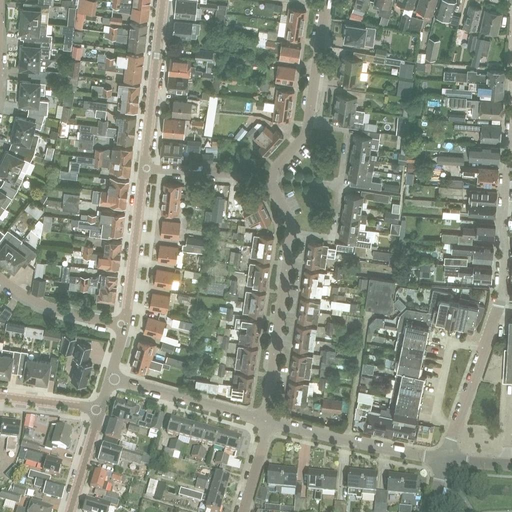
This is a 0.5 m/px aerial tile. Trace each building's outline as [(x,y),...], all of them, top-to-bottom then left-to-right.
[(86,0),(78,0),(77,12),(91,14),(92,6),(85,6),(86,0)] [(196,20),(198,1),(188,0),(176,0),(175,17),(196,20)] [(356,0),(354,8),(365,12),(368,0),(356,0)] [(378,14),(389,18),(392,7),(390,6),(392,0),(374,0),(374,1),(381,3),(378,14)] [(432,14),(436,0),(418,0),(415,9),(432,14)] [(451,19),(456,1),(453,0),(439,0),(435,14),(451,19)] [(112,1),(111,7),(123,8),(123,11),(132,12),(131,16),(147,18),(149,5),(133,3),(122,2),(112,1)] [(50,4),(35,3),(35,9),(21,8),(20,20),(40,21),(41,10),(49,11),(50,4)] [(475,29),(481,7),(469,4),(463,25),(475,29)] [(289,7),(287,22),(304,24),(306,10),(289,7)] [(497,33),(502,13),(485,9),(481,29),(497,33)] [(403,14),(399,27),(407,29),(411,16),(403,14)] [(411,16),(407,29),(420,33),(424,19),(411,15),(411,16)] [(192,37),(193,21),(175,19),(173,35),(192,37)] [(49,22),(40,21),(20,20),(19,32),(33,33),(32,39),(35,39),(49,40),(50,34),(46,34),(47,22),(49,22)] [(119,27),(118,32),(129,34),(145,36),(147,23),(131,21),(130,29),(126,28),(126,27),(119,27)] [(302,39),(304,24),(287,22),(285,36),(302,39)] [(371,35),(372,29),(366,28),(367,26),(347,23),(347,25),(345,25),(344,30),(346,30),(345,40),(357,41),(356,44),(361,45),(362,42),(364,43),(365,34),(371,35)] [(454,41),(460,42),(464,28),(458,26),(454,41)] [(117,39),(117,40),(128,41),(128,47),(144,49),(145,36),(129,34),(118,32),(117,39)] [(476,33),(470,32),(466,47),(473,48),(476,33)] [(265,48),(271,48),(270,51),(274,52),(274,51),(281,52),(280,58),(299,61),(301,44),(282,41),(267,38),(256,37),(254,46),(266,47),(265,48)] [(429,37),(425,58),(436,60),(440,40),(429,37)] [(471,65),(478,65),(480,54),(484,38),(477,37),(471,65)] [(52,40),(49,40),(35,39),(35,45),(21,44),(20,56),(40,57),(43,58),(50,58),(51,47),(52,40)] [(211,59),(212,50),(196,49),(195,58),(211,59)] [(118,64),(142,67),(143,53),(127,52),(127,54),(118,53),(117,57),(115,57),(114,63),(118,64)] [(365,60),(385,63),(386,56),(366,53),(365,60)] [(20,56),(19,68),(32,69),(32,75),(35,75),(49,76),(49,70),(46,70),(46,65),(49,64),(51,61),(52,58),(50,58),(43,58),(40,57),(20,56)] [(191,59),(171,57),(169,74),(202,77),(202,71),(202,70),(195,69),(195,65),(190,65),(191,59)] [(341,67),(341,69),(361,72),(363,60),(343,57),(342,62),(341,62),(340,66),(341,67)] [(253,58),(252,64),(267,67),(268,60),(253,58)] [(80,60),(70,59),(68,73),(78,75),(80,60)] [(427,60),(427,68),(435,68),(435,60),(427,60)] [(142,67),(118,64),(118,70),(125,71),(124,77),(140,79),(142,67)] [(294,84),(296,68),(278,65),(276,81),(294,84)] [(354,83),(353,90),(366,92),(367,84),(364,84),(365,79),(360,78),(361,72),(341,69),(340,71),(339,71),(339,74),(340,76),(339,80),(354,83)] [(467,81),(471,81),(504,83),(505,70),(488,69),(488,73),(477,73),(477,70),(468,70),(467,81)] [(212,79),(213,72),(202,71),(202,77),(202,78),(212,79)] [(458,71),(445,71),(444,79),(457,80),(458,71)] [(52,76),(49,76),(35,75),(34,81),(20,80),(19,92),(40,93),(45,94),(46,83),(51,83),(52,76)] [(187,92),(189,78),(169,75),(168,90),(187,92)] [(224,75),(223,81),(238,84),(239,78),(224,75)] [(504,96),(504,83),(471,81),(471,88),(479,89),(479,94),(487,94),(487,95),(504,96)] [(123,96),(138,98),(140,84),(121,82),(120,89),(124,89),(123,96)] [(278,88),(276,103),(292,105),(294,91),(278,88)] [(445,95),(472,97),(472,90),(446,88),(445,95)] [(365,98),(366,92),(353,90),(352,96),(337,94),(336,99),(335,100),(335,104),(335,106),(355,109),(357,97),(365,98)] [(40,93),(19,92),(18,104),(32,105),(31,112),(45,114),(47,115),(49,101),(39,100),(40,93)] [(137,110),(138,98),(123,96),(122,102),(119,101),(118,108),(137,110)] [(450,105),(467,106),(467,105),(468,98),(468,97),(451,96),(450,105)] [(196,109),(196,104),(192,103),(192,100),(175,98),(173,112),(190,114),(191,109),(196,109)] [(406,98),(400,103),(404,108),(403,116),(410,117),(411,103),(410,103),(406,98)] [(502,118),(503,101),(481,99),(480,116),(502,118)] [(93,108),(107,110),(107,103),(94,101),(93,108)] [(290,120),(292,105),(276,103),(274,118),(290,120)] [(70,121),(72,107),(63,105),(61,120),(70,121)] [(365,122),(353,121),(355,109),(335,106),(335,108),(334,109),(333,112),(334,114),(333,118),(349,120),(348,127),(364,129),(365,122)] [(41,128),(45,114),(31,112),(30,119),(16,115),(13,127),(33,132),(34,127),(41,128)] [(120,121),(119,128),(135,129),(136,116),(115,114),(114,121),(117,121),(120,121)] [(163,135),(184,137),(186,119),(165,117),(163,135)] [(401,118),(399,133),(407,134),(410,119),(401,118)] [(454,128),(461,129),(481,130),(481,140),(501,141),(502,124),(455,121),(454,128)] [(260,131),(275,145),(283,136),(276,130),(274,133),(266,125),(260,131)] [(234,135),(240,140),(247,130),(242,126),(234,135)] [(40,134),(33,132),(13,127),(10,138),(24,142),(21,149),(34,154),(40,134)] [(133,142),(135,129),(119,128),(118,134),(115,134),(115,140),(133,142)] [(354,134),(353,145),(370,148),(382,149),(384,132),(362,129),(361,131),(357,130),(356,134),(354,134)] [(81,131),(80,139),(94,141),(95,132),(81,131)] [(275,145),(260,131),(255,137),(262,144),(259,147),(266,154),(275,145)] [(93,149),(94,141),(80,139),(79,147),(93,149)] [(181,164),(181,160),(182,160),(183,142),(163,140),(161,158),(170,159),(169,163),(181,164)] [(499,162),(500,146),(471,144),(471,145),(470,145),(469,146),(469,150),(469,152),(470,152),(470,160),(499,162)] [(369,154),(370,148),(353,145),(351,156),(376,159),(377,155),(369,154)] [(113,146),(111,159),(131,161),(133,148),(113,146)] [(19,156),(6,150),(1,161),(20,169),(26,172),(27,172),(26,171),(34,154),(21,149),(19,156)] [(442,164),(464,165),(464,157),(453,157),(453,155),(442,155),(442,164)] [(351,156),(350,166),(373,170),(374,164),(379,165),(380,160),(376,159),(351,156)] [(130,174),(131,161),(111,159),(103,158),(103,164),(110,165),(110,172),(130,174)] [(411,160),(407,183),(416,185),(420,162),(411,160)] [(20,169),(1,161),(0,162),(0,173),(9,177),(5,183),(17,190),(23,177),(17,174),(20,169)] [(372,176),(373,170),(350,166),(348,177),(368,180),(367,186),(379,188),(380,182),(371,181),(372,176)] [(498,185),(499,167),(479,166),(477,184),(498,185)] [(109,191),(112,191),(127,193),(129,180),(110,178),(109,191)] [(450,179),(449,186),(463,187),(463,180),(450,179)] [(9,202),(17,190),(5,183),(1,190),(0,188),(0,203),(6,207),(9,202)] [(163,198),(180,199),(182,185),(165,183),(163,198)] [(439,186),(439,193),(463,194),(463,187),(449,186),(439,186)] [(470,189),(469,202),(496,204),(497,191),(470,189)] [(100,203),(126,206),(127,193),(112,191),(109,191),(102,190),(100,203)] [(63,201),(79,203),(81,194),(65,191),(63,201)] [(388,202),(390,194),(374,191),(373,199),(388,202)] [(346,193),(344,204),(361,207),(362,201),(365,201),(366,196),(363,196),(346,193)] [(215,196),(212,219),(222,221),(225,197),(215,196)] [(178,214),(180,199),(163,198),(161,212),(178,214)] [(247,218),(266,209),(260,198),(251,202),(253,206),(244,211),(247,218)] [(79,203),(63,201),(62,209),(78,211),(79,203)] [(496,216),(496,204),(469,202),(468,214),(496,216)] [(360,213),(361,207),(344,204),(342,215),(366,218),(367,214),(360,213)] [(81,213),(81,218),(124,224),(125,214),(115,212),(115,210),(102,209),(101,216),(96,215),(97,214),(88,213),(88,214),(81,213)] [(262,224),(271,220),(266,209),(247,218),(251,225),(260,221),(262,224)] [(203,212),(202,221),(210,222),(211,211),(206,210),(206,212),(203,212)] [(342,215),(341,226),(358,228),(359,222),(366,223),(366,218),(342,215)] [(123,233),(124,224),(81,218),(79,218),(78,225),(102,228),(102,233),(117,235),(117,232),(123,233)] [(178,239),(180,222),(163,220),(161,237),(178,239)] [(472,243),(473,235),(494,237),(495,223),(477,222),(477,228),(463,227),(463,234),(458,234),(443,233),(442,241),(452,242),(472,243)] [(367,229),(358,228),(341,226),(339,236),(357,239),(358,239),(358,245),(371,247),(372,241),(369,240),(370,236),(366,236),(367,229)] [(5,233),(0,239),(0,243),(3,246),(0,249),(0,261),(4,264),(21,242),(22,242),(23,240),(8,229),(5,233)] [(253,245),(273,248),(274,236),(261,234),(261,235),(255,234),(253,245)] [(187,236),(186,244),(206,247),(207,239),(187,236)] [(105,247),(104,253),(120,255),(122,242),(104,240),(103,246),(105,247)] [(328,247),(328,244),(322,244),(322,243),(309,241),(307,253),(326,256),(334,257),(335,248),(328,247)] [(21,242),(4,264),(14,271),(22,260),(27,264),(36,253),(22,242),(21,242)] [(493,246),(475,244),(475,243),(472,243),(452,242),(452,252),(467,253),(467,252),(474,252),(473,260),(492,262),(493,246)] [(177,264),(179,246),(170,245),(170,246),(161,244),(158,261),(168,262),(168,263),(177,264)] [(206,247),(186,244),(183,244),(182,250),(205,253),(206,247)] [(271,259),(273,248),(253,245),(252,256),(258,257),(271,259)] [(400,253),(374,249),(373,257),(389,259),(388,263),(398,264),(400,253)] [(119,268),(120,255),(104,253),(84,250),(83,257),(92,258),(91,264),(119,268)] [(325,267),(326,256),(307,253),(305,264),(319,266),(325,267)] [(467,258),(445,256),(445,263),(467,264),(467,258)] [(419,268),(420,262),(403,261),(400,280),(409,281),(411,267),(419,268)] [(251,262),(249,273),(269,276),(270,264),(256,262),(251,262)] [(420,263),(420,274),(428,275),(429,263),(420,263)] [(492,267),(474,266),(460,265),(446,264),(445,273),(468,274),(468,280),(491,281),(492,267)] [(179,279),(180,272),(157,267),(154,284),(171,287),(173,278),(179,279)] [(185,269),(184,276),(200,278),(201,271),(185,269)] [(322,283),(324,273),(319,272),(319,271),(305,269),(303,281),(322,283)] [(80,282),(89,283),(101,284),(117,286),(118,273),(100,272),(100,275),(95,277),(86,276),(86,277),(69,275),(69,281),(80,282)] [(269,276),(249,273),(247,284),(254,285),(267,287),(269,276)] [(26,275),(21,278),(26,285),(31,282),(26,275)] [(390,312),(395,280),(369,276),(365,308),(390,312)] [(32,293),(43,294),(46,279),(34,277),(32,293)] [(321,294),(322,283),(303,281),(302,292),(316,294),(321,294)] [(115,299),(117,286),(101,284),(100,291),(98,290),(97,297),(115,299)] [(427,312),(426,319),(430,320),(435,321),(436,320),(439,320),(439,323),(445,324),(445,322),(450,299),(451,295),(451,293),(433,289),(429,311),(427,311),(427,312)] [(265,303),(266,292),(253,290),(253,291),(246,290),(245,301),(265,303)] [(167,312),(170,296),(153,292),(150,309),(167,312)] [(301,297),(299,309),(319,311),(321,300),(315,300),(315,299),(301,297)] [(351,302),(337,300),(332,299),(331,307),(350,309),(351,302)] [(450,299),(445,322),(449,322),(448,324),(454,326),(455,323),(459,301),(450,299)] [(469,303),(464,325),(468,326),(467,328),(474,330),(475,323),(476,324),(478,322),(479,321),(480,319),(481,317),(483,313),(484,310),(485,306),(479,305),(479,302),(469,300),(469,303)] [(263,315),(265,303),(245,301),(244,312),(250,312),(250,313),(263,315)] [(459,301),(455,323),(458,324),(458,326),(464,328),(464,325),(469,303),(459,301)] [(0,319),(7,321),(12,312),(5,307),(0,314),(0,319)] [(318,323),(319,311),(299,309),(298,320),(312,322),(318,323)] [(397,329),(397,330),(399,330),(399,329),(427,335),(428,332),(430,332),(432,326),(429,325),(425,325),(426,319),(427,312),(418,310),(407,309),(400,315),(397,329)] [(161,338),(166,322),(149,316),(144,332),(161,338)] [(248,318),(243,317),(237,316),(235,328),(241,329),(241,328),(261,331),(262,319),(249,317),(248,318)] [(181,320),(180,327),(192,330),(194,323),(181,320)] [(315,339),(316,328),(311,327),(297,325),(296,337),(315,339)] [(45,328),(43,337),(60,340),(62,331),(45,328)] [(241,328),(241,329),(240,340),(246,340),(245,341),(259,343),(261,331),(241,328)] [(399,330),(397,339),(425,345),(426,341),(428,342),(430,336),(427,335),(399,329),(399,330)] [(66,335),(64,342),(61,351),(71,354),(76,338),(66,335)] [(167,337),(165,341),(175,345),(176,345),(177,340),(167,337)] [(313,350),(315,339),(296,337),(294,348),(308,350),(313,350)] [(152,358),(156,344),(140,339),(136,353),(152,358)] [(395,348),(401,350),(401,349),(423,354),(424,351),(426,351),(428,345),(425,345),(397,339),(395,348)] [(162,348),(173,352),(175,345),(165,341),(164,341),(162,348)] [(71,380),(86,385),(88,377),(89,377),(91,369),(92,363),(87,361),(91,346),(79,342),(74,358),(78,359),(71,380)] [(239,345),(237,356),(257,359),(258,348),(245,346),(239,345)] [(19,364),(21,351),(2,348),(1,354),(2,354),(0,364),(0,374),(1,375),(1,377),(8,378),(8,376),(10,376),(12,363),(19,364)] [(401,350),(399,359),(422,363),(422,360),(424,361),(426,355),(423,354),(401,349),(401,350)] [(36,380),(39,360),(27,358),(28,352),(21,351),(19,364),(26,365),(24,378),(26,379),(26,381),(32,382),(33,380),(36,380)] [(171,363),(164,361),(164,362),(158,360),(152,358),(136,353),(132,367),(148,372),(150,366),(161,369),(162,366),(169,368),(171,363)] [(293,353),(292,364),(311,367),(312,356),(307,355),(293,353)] [(39,360),(36,380),(39,381),(39,383),(45,384),(46,382),(48,382),(50,368),(57,370),(59,357),(52,356),(51,362),(39,360)] [(255,370),(257,359),(237,356),(236,367),(242,368),(242,369),(255,370)] [(392,357),(390,367),(397,368),(403,370),(403,369),(420,373),(420,370),(423,370),(424,364),(422,363),(399,359),(392,357)] [(369,373),(371,363),(364,361),(362,371),(369,373)] [(309,378),(311,367),(292,364),(290,376),(304,377),(309,378)] [(403,370),(401,379),(424,383),(424,380),(427,380),(428,374),(422,373),(420,373),(403,369),(403,370)] [(233,384),(253,387),(254,375),(241,373),(241,374),(235,373),(233,384)] [(360,380),(371,383),(372,377),(361,374),(360,380)] [(401,379),(399,388),(422,393),(422,390),(425,390),(426,384),(424,383),(401,379)] [(198,380),(197,387),(209,389),(209,391),(219,392),(220,383),(198,380)] [(289,381),(288,392),(307,394),(309,383),(303,383),(303,382),(289,381)] [(251,399),(253,387),(233,384),(230,384),(228,395),(238,396),(238,397),(251,399)] [(399,388),(397,398),(420,402),(420,399),(423,400),(424,393),(422,393),(399,388)] [(359,390),(357,399),(359,399),(365,401),(367,392),(359,390)] [(307,394),(288,392),(286,403),(300,405),(306,405),(307,394)] [(343,400),(324,397),(322,410),(341,413),(343,400)] [(397,398),(396,407),(418,412),(419,408),(421,409),(422,403),(420,402),(397,398)] [(359,399),(357,406),(363,408),(371,409),(372,402),(365,401),(359,399)] [(111,418),(136,425),(138,417),(134,416),(134,414),(137,415),(139,414),(140,410),(139,408),(116,401),(111,418)] [(396,407),(394,416),(413,420),(413,421),(416,421),(417,418),(419,418),(420,412),(418,412),(396,407)] [(361,414),(369,416),(366,429),(373,431),(392,435),(393,432),(394,432),(410,435),(416,436),(418,422),(416,421),(413,421),(413,420),(394,416),(380,414),(381,411),(371,409),(363,408),(361,414)] [(159,432),(164,416),(156,413),(154,418),(151,430),(159,432)] [(26,415),(26,427),(35,427),(35,415),(26,415)] [(143,423),(142,427),(151,430),(154,418),(146,415),(143,423)] [(178,436),(182,423),(171,419),(167,433),(178,436)] [(15,453),(17,440),(19,425),(9,423),(9,422),(2,421),(0,432),(0,437),(6,439),(5,452),(15,453)] [(118,442),(122,427),(109,423),(105,438),(118,442)] [(193,426),(182,423),(178,436),(190,440),(193,426)] [(137,434),(139,428),(129,425),(128,431),(137,434)] [(52,447),(53,448),(57,449),(57,447),(66,450),(66,448),(67,448),(69,447),(70,442),(69,441),(68,441),(71,431),(51,426),(45,448),(51,450),(52,447)] [(201,443),(205,429),(193,426),(190,440),(201,443)] [(216,432),(205,429),(201,443),(212,446),(216,432)] [(224,449),(228,435),(216,432),(212,446),(224,449)] [(240,439),(228,435),(224,449),(236,453),(240,439)] [(20,447),(24,448),(37,452),(39,445),(22,440),(20,447)] [(168,450),(174,452),(177,443),(170,441),(168,450)] [(127,451),(129,445),(119,442),(117,448),(127,451)] [(183,444),(177,443),(174,452),(180,454),(183,444)] [(122,450),(103,444),(98,461),(117,467),(122,450)] [(196,458),(199,449),(193,447),(191,457),(196,458)] [(57,476),(61,464),(41,458),(42,453),(37,452),(24,448),(23,453),(26,454),(24,460),(44,466),(43,472),(57,476)] [(199,449),(196,458),(203,460),(206,451),(199,449)] [(122,453),(120,463),(140,465),(141,456),(122,453)] [(214,463),(220,465),(222,456),(217,454),(214,463)] [(226,467),(229,457),(222,456),(220,465),(226,467)] [(241,471),(244,461),(231,458),(228,468),(241,471)] [(268,487),(282,488),(284,471),(270,470),(268,487)] [(295,489),(297,473),(284,471),(282,488),(295,489)] [(90,488),(105,492),(107,485),(103,483),(105,476),(94,472),(90,488)] [(122,477),(113,474),(111,481),(120,483),(122,477)] [(225,490),(229,478),(215,474),(214,478),(208,477),(207,479),(198,476),(197,481),(225,490)] [(321,502),(322,492),(324,475),(310,474),(308,491),(316,491),(315,501),(321,502)] [(361,499),(362,495),(363,475),(350,474),(348,490),(357,491),(356,499),(361,499)] [(337,477),(324,475),(322,492),(335,493),(337,477)] [(377,476),(363,475),(362,495),(375,497),(377,476)] [(388,494),(401,495),(403,479),(389,477),(388,494)] [(45,490),(43,495),(61,500),(64,487),(36,479),(34,486),(45,490)] [(417,480),(403,479),(401,495),(415,497),(417,480)] [(146,495),(147,495),(151,496),(154,497),(158,483),(150,481),(146,495)] [(222,501),(225,490),(197,481),(195,487),(210,492),(208,497),(222,501)] [(11,494),(21,497),(24,498),(26,490),(14,486),(11,494)] [(214,511),(218,511),(222,501),(208,497),(180,489),(178,496),(200,503),(201,501),(207,503),(205,509),(214,511)] [(4,492),(0,495),(0,499),(18,505),(21,497),(11,494),(4,492)] [(105,498),(115,501),(117,502),(119,496),(107,493),(105,498)] [(50,511),(51,509),(41,506),(42,501),(32,498),(29,507),(26,507),(25,510),(17,508),(16,511),(50,511)] [(107,511),(110,504),(107,504),(108,503),(95,499),(94,502),(86,499),(82,511),(84,511),(107,511)] [(301,500),(299,511),(306,511),(307,501),(301,500)]
